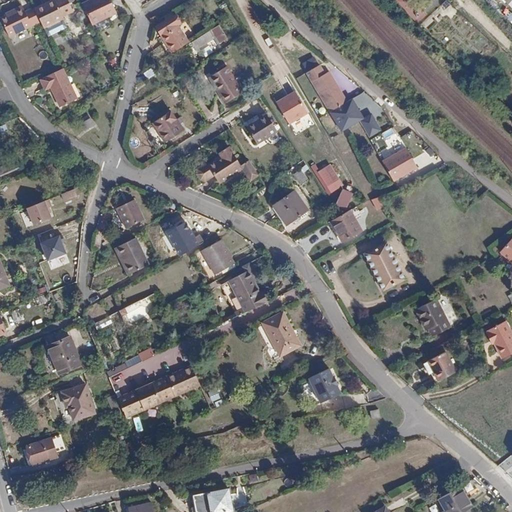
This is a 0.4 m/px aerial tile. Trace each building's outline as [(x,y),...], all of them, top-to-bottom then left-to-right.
[(40,21),(43,28),(65,19),(56,0),(51,0),(34,7),(40,21)] [(89,0),(80,4),(89,23),(113,11),(108,0),(89,0)] [(40,21),(34,7),(25,11),(23,5),(14,9),(14,11),(0,16),(0,17),(8,36),(40,21)] [(173,12),(163,18),(166,21),(175,16),(173,12)] [(168,48),(172,54),(191,42),(188,37),(189,36),(188,34),(186,34),(175,16),(166,21),(158,26),(163,36),(161,37),(159,38),(166,49),(168,48)] [(48,31),(50,35),(63,29),(61,25),(48,31)] [(155,28),(161,37),(163,36),(158,26),(155,28)] [(228,38),(220,26),(193,43),(196,49),(216,36),(220,43),(228,38)] [(305,69),(328,108),(346,98),(328,68),(324,70),(318,61),(305,69)] [(229,66),(213,76),(221,90),(218,92),(226,104),(244,93),(229,66)] [(144,73),(148,79),(157,73),(153,67),(144,73)] [(62,68),(40,78),(45,88),(50,86),(59,106),(76,99),(63,68),(62,68)] [(221,90),(213,76),(210,78),(218,92),(221,90)] [(296,92),(277,103),(290,124),(308,113),(296,92)] [(153,123),(165,142),(184,131),(171,112),(153,123)] [(81,124),(85,131),(94,126),(88,115),(81,119),(83,123),(81,124)] [(278,133),(266,116),(259,120),(260,121),(247,129),(258,146),(278,133)] [(220,185),(244,170),(239,163),(229,148),(219,154),(222,159),(209,168),(220,185)] [(407,149),(386,159),(398,179),(417,169),(407,149)] [(27,156),(0,167),(0,175),(30,162),(27,156)] [(257,171),(248,157),(239,163),(244,170),(248,177),(257,171)] [(398,179),(386,159),(383,161),(392,181),(398,179)] [(328,161),(316,168),(324,182),(336,175),(328,161)] [(301,169),(293,175),(300,184),(307,179),(301,169)] [(338,202),(349,206),(355,193),(343,188),(338,202)] [(77,197),(74,189),(69,191),(62,194),(64,202),(77,197)] [(274,206),(287,225),(308,210),(295,190),(274,206)] [(128,195),(124,197),(110,204),(122,229),(145,218),(133,193),(128,195)] [(25,226),(54,220),(51,202),(21,208),(25,226)] [(339,216),(330,221),(342,243),(363,231),(351,210),(339,216)] [(63,236),(41,240),(44,254),(42,254),(44,262),(67,257),(63,236)] [(511,237),(502,254),(511,260),(511,237)] [(123,256),(131,273),(150,264),(136,238),(115,248),(120,258),(123,256)] [(222,240),(202,251),(215,275),(235,264),(222,240)] [(365,254),(373,268),(394,257),(387,243),(365,254)] [(128,275),(131,273),(123,256),(120,258),(128,275)] [(394,257),(373,268),(383,289),(405,278),(394,257)] [(0,259),(0,289),(10,285),(0,259)] [(256,308),(266,303),(247,272),(220,286),(233,310),(251,300),(256,308)] [(430,329),(433,336),(451,327),(436,299),(416,310),(426,330),(430,329)] [(22,320),(18,310),(12,312),(15,323),(22,320)] [(283,312),(263,323),(280,355),(301,345),(283,312)] [(487,334),(490,341),(493,340),(494,343),(503,359),(511,353),(511,333),(506,322),(488,331),(489,332),(487,334)] [(49,346),(59,372),(81,363),(71,337),(49,346)] [(139,356),(142,363),(154,357),(151,350),(139,356)] [(434,372),(438,380),(455,371),(445,352),(428,361),(423,364),(428,375),(431,373),(434,372)] [(162,402),(201,385),(192,366),(182,370),(183,371),(177,374),(176,373),(153,383),(162,402)] [(300,383),(306,397),(335,384),(332,378),(333,377),(329,368),(308,377),(309,379),(300,383)] [(319,401),(319,402),(340,393),(336,384),(335,384),(306,397),(309,405),(319,401)] [(86,385),(63,392),(67,407),(70,406),(74,419),(95,413),(86,385)] [(212,402),(222,398),(217,388),(208,391),(212,402)] [(67,407),(63,392),(57,394),(66,427),(75,424),(74,419),(70,406),(67,407)] [(491,405),(493,419),(502,417),(499,404),(491,405)] [(372,419),(380,418),(379,410),(370,411),(372,419)] [(134,419),(138,431),(143,429),(139,417),(134,419)] [(60,436),(28,447),(33,464),(56,456),(55,451),(64,448),(60,436)] [(33,464),(28,447),(23,449),(28,465),(33,464)] [(468,498),(461,486),(439,499),(446,511),(464,511),(468,510),(464,500),(468,498)] [(228,489),(193,495),(195,507),(191,508),(192,511),(224,511),(232,511),(228,489)] [(153,511),(152,503),(128,508),(129,511),(153,511)]
